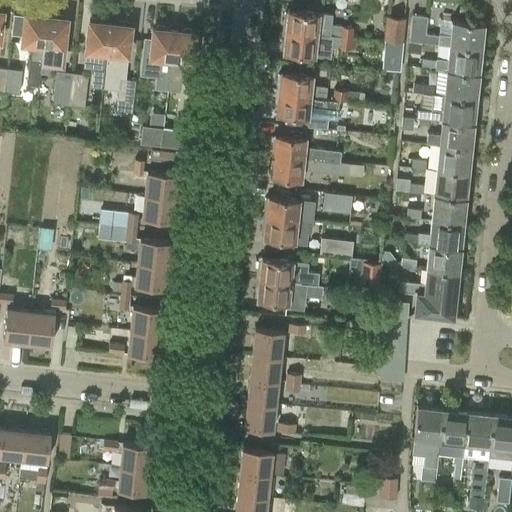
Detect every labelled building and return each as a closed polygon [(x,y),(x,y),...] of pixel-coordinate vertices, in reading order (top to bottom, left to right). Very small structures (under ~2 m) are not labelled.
[(285,30),(351,37),(352,27),(330,24),(331,14),(288,9),(285,30)] [(38,87),(39,72),(40,68),(40,66),(40,60),(45,15),(25,13),(21,41),(31,43),(27,86),(38,87)] [(40,66),(40,68),(39,72),(49,73),(50,64),(59,65),(65,17),(64,17),(62,14),(48,13),(46,15),(45,15),(40,60),(40,66)] [(404,17),(386,15),(384,38),(402,40),(404,17)] [(448,44),(481,47),(484,22),(450,18),(449,34),(438,33),(438,35),(426,34),(427,17),(414,15),(412,41),(448,44)] [(91,84),(101,85),(109,22),(88,20),(83,64),(93,65),(91,84)] [(128,24),(109,22),(101,85),(118,86),(119,78),(126,78),(129,53),(125,52),(128,24)] [(156,87),(165,88),(172,29),(152,27),(149,55),(159,56),(156,87)] [(193,31),(172,29),(165,88),(168,88),(167,93),(178,94),(181,71),(188,72),(193,31)] [(354,49),(355,38),(351,37),(285,30),(283,51),(329,56),(330,46),(340,47),(354,49)] [(445,69),(479,72),(481,47),(448,44),(446,59),(436,57),(436,59),(422,58),(421,67),(435,68),(435,69),(445,70),(445,69)] [(6,67),(3,92),(19,93),(21,69),(6,67)] [(442,94),(476,97),(479,72),(445,69),(445,70),(442,94)] [(66,104),(70,72),(55,70),(52,102),(66,104)] [(326,86),(309,84),(310,74),(281,71),(279,92),(325,97),(326,86)] [(70,72),(66,104),(83,106),(88,74),(70,72)] [(126,78),(119,78),(118,86),(115,109),(132,111),(135,79),(126,78)] [(434,85),(413,82),(412,91),(432,94),(433,94),(434,85)] [(333,88),(332,97),(338,98),(345,99),(346,89),(333,88)] [(279,92),(276,113),(302,116),(301,125),(326,128),(328,117),(336,117),(338,98),(332,97),(325,97),(279,92)] [(416,116),(440,119),(474,122),(476,97),(442,94),(442,95),(433,94),(432,94),(431,110),(417,108),(416,116)] [(471,147),(474,122),(440,119),(438,133),(426,132),(424,143),(437,144),(471,147)] [(140,143),(159,145),(161,128),(142,126),(140,143)] [(161,128),(159,145),(188,148),(190,131),(161,128)] [(272,153),(339,159),(340,150),(304,146),(305,136),(274,133),(272,153)] [(435,169),(468,172),(471,147),(437,144),(435,169)] [(150,160),(172,162),(173,151),(151,148),(150,160)] [(301,178),(302,168),(348,173),(349,161),(339,160),(339,159),(272,153),(270,175),(301,178)] [(144,181),(143,193),(175,197),(177,173),(171,172),(149,170),(145,169),(145,176),(142,175),(144,160),(135,158),(133,173),(133,174),(132,180),(144,181)] [(426,159),(412,158),(410,167),(425,168),(426,159)] [(435,169),(432,194),(466,197),(468,172),(435,169)] [(409,182),(408,192),(423,193),(424,184),(409,182)] [(352,194),(324,191),(322,209),(349,212),(352,194)] [(141,205),(140,216),(172,220),(175,197),(143,193),(141,205)] [(432,194),(430,219),(463,222),(466,197),(432,194)] [(268,195),(266,216),(311,220),(313,201),(298,199),(298,198),(268,195)] [(421,209),(407,207),(406,216),(420,218),(421,209)] [(100,208),(98,223),(137,226),(138,212),(100,208)] [(309,232),(311,220),(266,216),(263,237),(291,240),(291,243),(306,244),(307,232),(309,232)] [(427,244),(461,247),(463,222),(430,219),(428,233),(417,231),(417,233),(404,232),(403,241),(416,242),(427,244)] [(136,237),(137,226),(98,223),(97,237),(126,241),(125,247),(137,248),(136,261),(167,264),(170,240),(136,237)] [(353,240),(321,236),(319,253),(351,256),(353,240)] [(427,244),(424,268),(458,272),(461,247),(427,244)] [(318,272),(306,271),(307,262),(292,260),(261,256),(259,278),(317,284),(318,272)] [(416,258),(401,257),(400,266),(415,268),(416,258)] [(381,261),(361,259),(358,287),(379,290),(381,261)] [(136,261),(134,275),(133,285),(165,288),(167,264),(136,261)] [(415,293),(413,303),(412,313),(453,318),(458,272),(424,268),(423,282),(413,281),(412,283),(399,282),(398,292),(411,293),(412,292),(415,293)] [(122,279),(120,293),(130,295),(131,285),(131,284),(133,285),(134,275),(123,274),(122,279)] [(317,284),(259,278),(257,298),(284,301),(283,306),(303,308),(304,294),(321,296),(322,284),(317,284)] [(0,302),(12,303),(13,293),(13,286),(5,285),(0,284),(0,302)] [(129,304),(130,295),(120,293),(119,308),(128,309),(129,304)] [(66,299),(51,297),(50,308),(65,309),(66,299)] [(380,314),(406,315),(406,302),(380,301),(380,314)] [(130,315),(128,328),(160,331),(163,307),(131,304),(131,305),(130,315)] [(3,337),(26,340),(30,309),(7,306),(3,337)] [(53,312),(30,309),(26,340),(49,343),(53,312)] [(380,314),(379,326),(405,328),(406,315),(380,314)] [(306,324),(287,321),(286,331),(305,333),(306,324)] [(254,325),(251,351),(279,353),(281,328),(254,325)] [(379,326),(378,339),(404,340),(405,328),(379,326)] [(126,353),(126,352),(158,355),(160,331),(128,328),(127,343),(109,341),(108,351),(126,353)] [(378,339),(378,351),(403,353),(404,340),(378,339)] [(276,378),(279,353),(251,351),(249,375),(276,378)] [(378,351),(377,364),(403,365),(403,363),(403,360),(403,353),(378,351)] [(377,364),(376,377),(402,378),(403,365),(377,364)] [(285,372),(285,379),(300,381),(301,373),(285,372)] [(276,378),(249,375),(246,400),(274,403),(276,378)] [(285,379),(284,389),(299,391),(300,381),(285,379)] [(271,428),(274,403),(246,400),(244,426),(271,428)] [(442,406),(416,403),(410,453),(422,455),(421,465),(435,466),(436,453),(438,439),(442,406)] [(463,442),(467,409),(442,406),(438,439),(436,453),(453,455),(450,476),(460,477),(461,469),(464,442),(463,442)] [(483,496),(485,477),(487,459),(488,459),(488,456),(489,445),(488,445),(491,412),(467,409),(463,442),(464,442),(478,444),(477,457),(478,458),(478,461),(473,461),(469,495),(468,507),(481,508),(483,496)] [(511,458),(511,414),(491,412),(488,445),(489,445),(488,456),(511,459),(511,458)] [(295,423),(277,421),(276,431),(294,432),(295,423)] [(25,430),(1,427),(0,430),(0,454),(21,457),(25,430)] [(25,430),(21,457),(38,459),(35,482),(43,483),(49,433),(25,430)] [(71,434),(60,433),(57,456),(69,457),(71,434)] [(117,440),(103,438),(102,448),(116,449),(117,440)] [(118,465),(147,468),(149,444),(121,441),(118,465)] [(284,451),(271,449),(241,446),(238,470),(268,473),(268,472),(282,473),(284,451)] [(147,468),(118,465),(117,479),(113,479),(99,477),(98,488),(97,495),(111,497),(113,487),(116,487),(116,489),(144,492),(147,468)] [(236,492),(266,496),(268,473),(238,470),(236,492)] [(380,476),(379,486),(397,488),(397,477),(380,476)] [(507,505),(510,481),(496,479),(494,504),(507,505)] [(351,486),(349,500),(364,502),(366,488),(351,486)] [(379,486),(379,496),(396,498),(397,488),(379,486)] [(263,511),(266,496),(236,492),(233,511),(263,511)]
